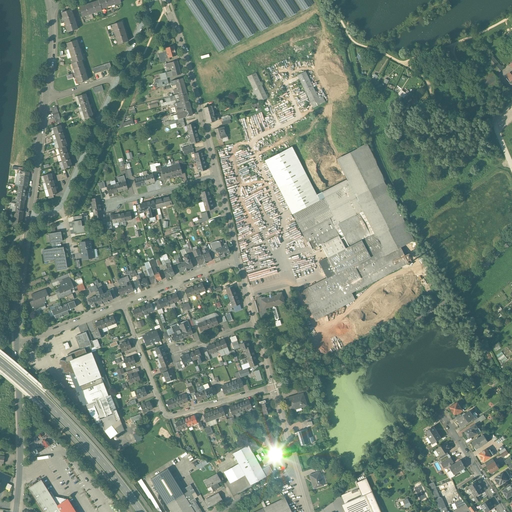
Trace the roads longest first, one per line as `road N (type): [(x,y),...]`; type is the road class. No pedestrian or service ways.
road 1 (residential): [(120,303),(168,414),(272,387)]
road 2 (primary): [(0,362),(69,423),(141,511)]
road 3 (residential): [(165,0),(215,175)]
road 4 (tertiary): [(16,343),(15,511)]
road 5 (residential): [(59,208),(118,74)]
road 6 (residential): [(120,303),(236,258)]
